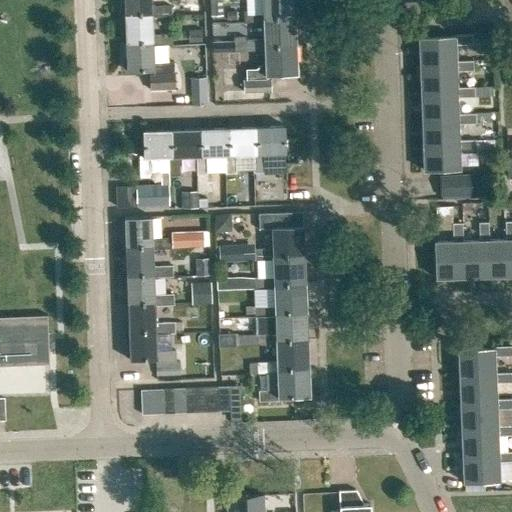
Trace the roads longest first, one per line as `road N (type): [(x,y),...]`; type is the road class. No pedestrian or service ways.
road 1 (residential): [(99,444),(83,0)]
road 2 (residential): [(400,432),(384,0)]
road 3 (residential): [(99,444),(400,432)]
